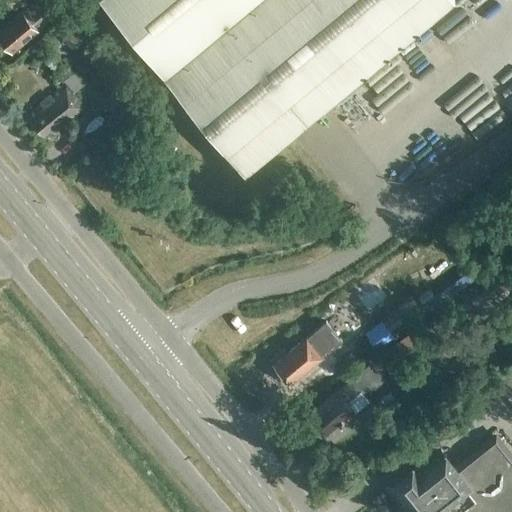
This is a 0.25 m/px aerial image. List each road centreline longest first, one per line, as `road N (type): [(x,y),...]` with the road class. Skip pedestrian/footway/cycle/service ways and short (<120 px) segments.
road 1 (unclassified): [(170,337),(232,296),(331,269),(511,143)]
road 2 (unclassified): [(219,511),(8,261)]
road 3 (unclassified): [(170,337),(0,133)]
road 4 (unclassified): [(308,511),(170,337)]
road 5 (secondary): [(267,511),(142,361)]
road 6 (secondary): [(142,361),(38,236)]
